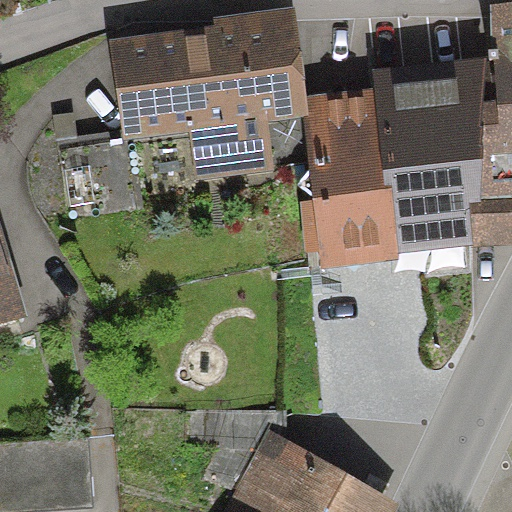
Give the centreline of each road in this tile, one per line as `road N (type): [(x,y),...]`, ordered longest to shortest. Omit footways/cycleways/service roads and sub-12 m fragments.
road 1 (secondary): [(419,511),(511,329)]
road 2 (residential): [(0,47),(89,14),(173,0)]
